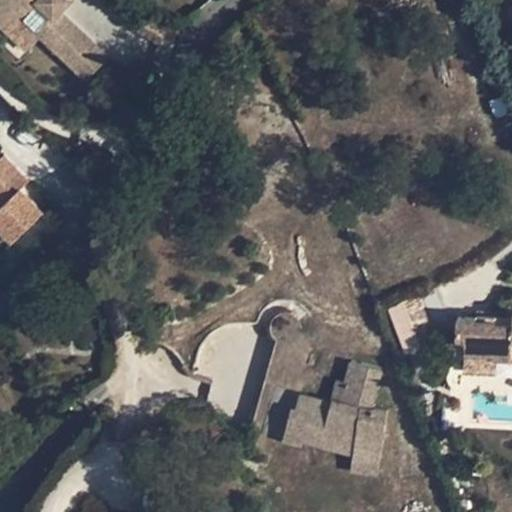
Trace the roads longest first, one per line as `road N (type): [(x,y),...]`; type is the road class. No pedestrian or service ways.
road 1 (residential): [(259,0),(209,35),(78,259),(21,314),(0,323)]
road 2 (unknown): [(78,259),(35,172),(0,135)]
